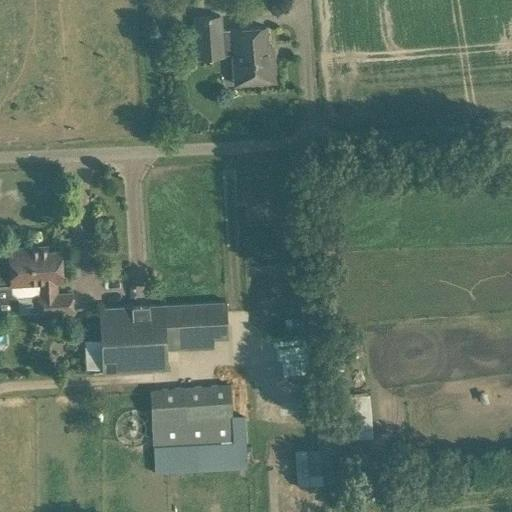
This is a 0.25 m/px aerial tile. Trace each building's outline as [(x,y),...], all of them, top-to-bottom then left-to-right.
[(274,81),(272,61),(271,45),(266,46),(265,25),(231,28),(221,29),(220,15),(195,16),(197,37),(198,57),(223,55),(223,54),(232,53),(234,67),(240,67),(241,83),(274,81)] [(0,257),(0,283),(10,283),(12,283),(12,290),(18,295),(38,294),(39,311),(72,309),(72,307),(71,292),(56,293),(55,281),(62,280),(60,249),(47,250),(47,245),(8,247),(9,257),(0,257)] [(102,371),(167,368),(166,353),(212,350),(211,333),(227,332),(225,300),(99,306),(100,335),(84,336),(86,368),(102,367),(102,371)] [(309,393),(306,336),(262,339),(264,363),(279,362),(281,395),(309,393)] [(233,441),(232,416),(230,384),(148,389),(151,445),(233,441)] [(321,471),(323,471),(324,482),(334,481),(333,470),(343,469),(339,428),(318,430),(321,471)]
